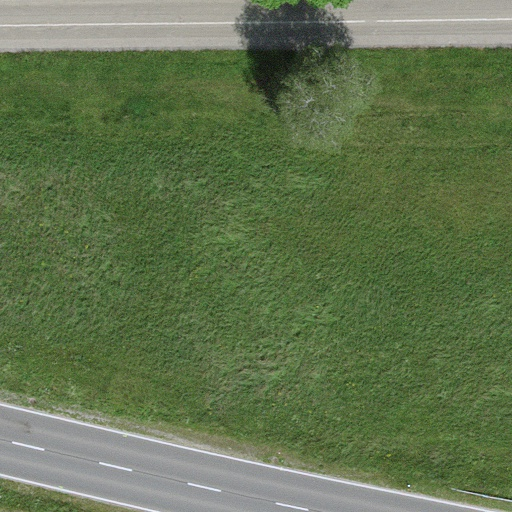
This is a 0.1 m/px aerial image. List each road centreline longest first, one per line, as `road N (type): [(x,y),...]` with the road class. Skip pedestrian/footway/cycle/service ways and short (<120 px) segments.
road 1 (unclassified): [(0,25),(511,18)]
road 2 (secondary): [(0,440),(310,511)]
